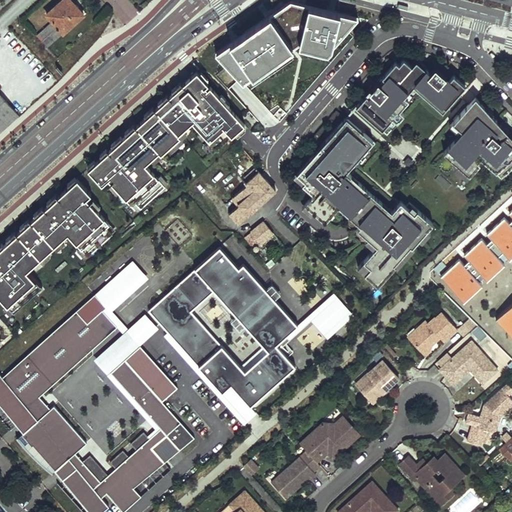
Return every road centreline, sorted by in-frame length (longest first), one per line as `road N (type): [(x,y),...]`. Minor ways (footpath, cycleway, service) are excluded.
road 1 (tertiary): [(0,199),(231,0)]
road 2 (tertiary): [(176,0),(0,159)]
road 3 (residential): [(284,140),(378,36),(406,28),(444,39)]
road 4 (residential): [(317,511),(319,497),(408,421)]
road 5 (residential): [(408,421),(439,421),(443,395),(415,385),(403,412)]
